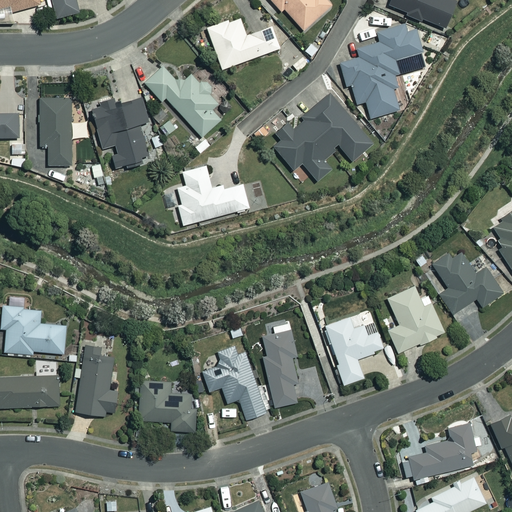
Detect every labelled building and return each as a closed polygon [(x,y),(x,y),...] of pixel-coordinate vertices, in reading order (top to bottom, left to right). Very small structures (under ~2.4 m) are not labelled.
[(0,0),(0,8),(7,6),(9,12),(39,4),(37,0),(0,0)] [(50,0),(55,18),(78,12),(74,0),(50,0)] [(268,0),(280,13),(283,10),(302,31),(330,4),(326,0),(268,0)] [(388,0),(387,5),(406,12),(405,15),(419,21),(421,18),(443,28),(454,0),(453,0),(388,0)] [(227,22),(227,20),(205,28),(220,69),(278,48),(270,26),(245,35),(239,18),(227,22)] [(368,117),(396,109),(392,89),(397,89),(393,75),(397,74),(393,59),(423,52),(420,38),(416,39),(413,29),(405,30),(404,26),(375,32),(377,42),(373,45),(359,46),(356,48),(355,51),(357,58),(338,62),(344,87),(349,85),(354,105),(365,102),(368,117)] [(442,37),(430,33),(427,43),(438,47),(442,37)] [(163,65),(143,83),(160,103),(165,98),(199,139),(220,121),(211,110),(219,104),(210,94),(208,86),(203,82),(198,82),(191,75),(185,79),(175,80),(163,65)] [(329,93),(299,118),(302,121),(293,128),(288,122),(274,134),(279,140),(271,146),(292,170),(300,163),(316,181),(332,168),(322,156),(336,144),(351,162),(372,145),(329,93)] [(296,96),(290,100),(300,113),(306,109),(296,96)] [(129,169),(142,165),(139,157),(147,155),(137,124),(146,121),(139,98),(115,105),(114,101),(89,108),(101,149),(112,145),(115,155),(110,156),(114,168),(127,164),(129,169)] [(69,99),(38,99),(39,146),(46,146),(47,165),(70,165),(69,99)] [(0,137),(17,138),(17,113),(0,113),(0,137)] [(168,121),(159,127),(165,135),(174,129),(168,121)] [(266,135),(260,128),(251,136),(257,143),(266,135)] [(24,143),(11,143),(11,153),(24,153),(24,143)] [(91,165),(93,179),(97,178),(98,185),(103,185),(100,164),(91,165)] [(181,225),(235,211),(235,213),(245,210),(244,208),(248,208),(241,184),(222,189),(221,185),(210,188),(204,165),(181,171),(184,185),(176,187),(180,204),(176,205),(181,225)] [(511,208),(498,217),(500,220),(490,227),(499,242),(494,245),(511,274),(511,208)] [(474,274),(457,248),(431,264),(447,289),(440,293),(452,313),(475,298),(480,306),(501,293),(485,267),(474,274)] [(396,352),(416,343),(418,346),(436,339),(434,335),(443,332),(428,297),(420,300),(413,285),(386,297),(397,323),(386,328),(396,352)] [(39,310),(1,308),(0,327),(0,329),(5,330),(4,353),(34,355),(34,351),(62,352),(64,325),(38,324),(39,310)] [(356,361),(374,355),(372,351),(381,347),(372,322),(351,329),(347,317),(323,326),(337,364),(335,364),(342,384),(362,377),(356,361)] [(290,322),(272,327),(274,334),(261,337),(266,356),(261,357),(274,407),(295,402),(291,383),(296,382),(290,356),(298,354),(290,322)] [(98,347),(83,346),(75,412),(105,416),(106,410),(115,411),(117,391),(107,390),(111,357),(97,355),(98,347)] [(237,353),(234,346),(215,352),(220,365),(201,371),(208,391),(220,387),(226,403),(237,399),(245,419),(265,412),(243,351),(237,353)] [(58,377),(0,377),(0,406),(57,407),(58,377)] [(178,379),(138,378),(136,420),(169,422),(169,430),(190,431),(191,392),(177,392),(178,379)] [(511,413),(489,424),(499,447),(503,446),(511,465),(511,413)] [(467,455),(475,453),(473,446),(480,444),(478,436),(472,437),(468,423),(447,428),(449,438),(423,444),(425,452),(400,459),(405,479),(410,478),(411,482),(414,481),(415,486),(428,483),(427,478),(470,467),(467,455)] [(465,511),(484,503),(470,473),(428,493),(432,501),(413,510),(414,511),(465,511)] [(333,511),(332,508),(335,507),(325,481),(299,491),(306,510),(301,511),(333,511)] [(262,511),(258,500),(231,511),(262,511)]
